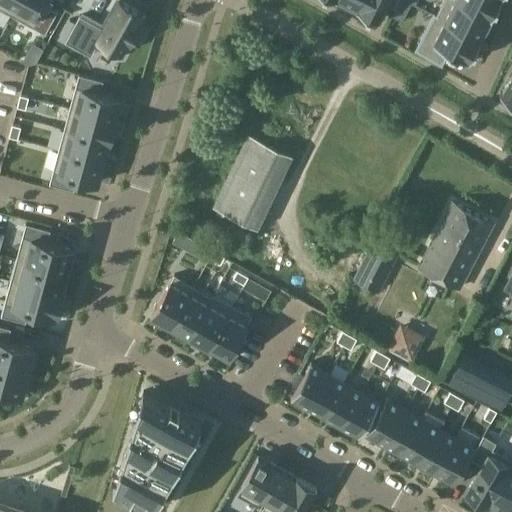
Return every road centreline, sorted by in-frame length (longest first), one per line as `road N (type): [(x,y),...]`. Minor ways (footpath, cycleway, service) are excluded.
road 1 (residential): [(91,325),(366,484)]
road 2 (residential): [(195,0),(125,217)]
road 3 (residential): [(511,158),(369,76)]
road 4 (residential): [(91,325),(51,427),(0,445)]
road 5 (residential): [(0,184),(125,217)]
